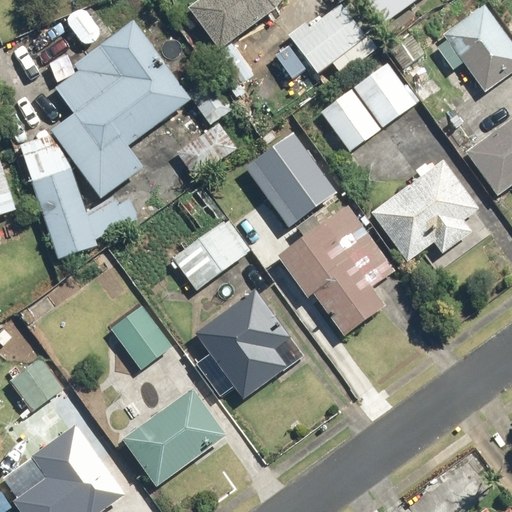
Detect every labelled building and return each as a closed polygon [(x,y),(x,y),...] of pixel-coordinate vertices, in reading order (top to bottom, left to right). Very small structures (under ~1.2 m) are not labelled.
[(211,0),(197,11),(222,42),(273,0),(211,0)] [(365,0),(379,19),(407,0),(365,0)] [(447,41),(483,91),(511,69),(511,56),(483,15),(447,41)] [(339,16),(301,50),(322,74),(361,40),(339,16)] [(266,24),(238,44),(259,74),(287,54),(266,24)] [(181,98),(133,36),(62,89),(83,116),(56,138),(102,195),(145,160),(127,138),(181,98)] [(251,81),(230,50),(207,67),(228,97),(251,81)] [(360,93),(382,124),(409,105),(387,74),(360,93)] [(326,116),(348,146),(372,129),(351,99),(326,116)] [(511,127),(469,158),(506,209),(511,204),(511,127)] [(293,133),(252,163),(296,223),(336,194),(293,133)] [(23,156),(60,254),(91,242),(54,145),(23,156)] [(439,176),(381,218),(410,259),(469,217),(439,176)] [(0,211),(11,208),(0,179),(0,211)] [(380,308),(366,288),(390,271),(348,214),(279,265),(322,322),(330,315),(343,334),(380,308)] [(176,266),(193,288),(237,256),(220,234),(176,266)] [(248,304),(199,337),(240,397),(289,364),(248,304)] [(170,352),(139,308),(108,330),(139,374),(170,352)] [(64,391),(40,361),(7,387),(31,416),(64,391)] [(155,487),(219,442),(187,397),(123,442),(155,487)] [(9,484),(25,511),(95,511),(125,495),(90,437),(9,484)] [(0,487),(14,480),(6,466),(0,469),(0,487)]
